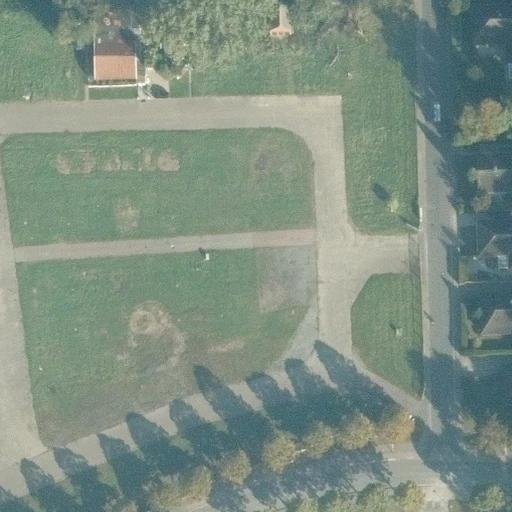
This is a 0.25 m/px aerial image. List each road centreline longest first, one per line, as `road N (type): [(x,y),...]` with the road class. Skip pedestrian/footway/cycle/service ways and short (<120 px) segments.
road 1 (unknown): [(439,275),(332,269),(326,142),(310,116),(0,116)]
road 2 (residential): [(443,472),(432,0)]
road 3 (tertiary): [(230,511),(347,479),(443,472)]
